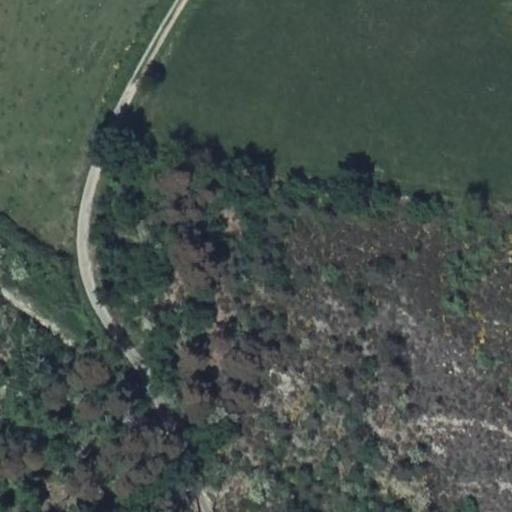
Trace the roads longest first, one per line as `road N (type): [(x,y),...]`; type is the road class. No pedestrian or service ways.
road 1 (residential): [(178,0),(110,110),(69,213),(83,302),(149,389),(218,511)]
road 2 (track): [(149,389),(116,381),(0,295)]
